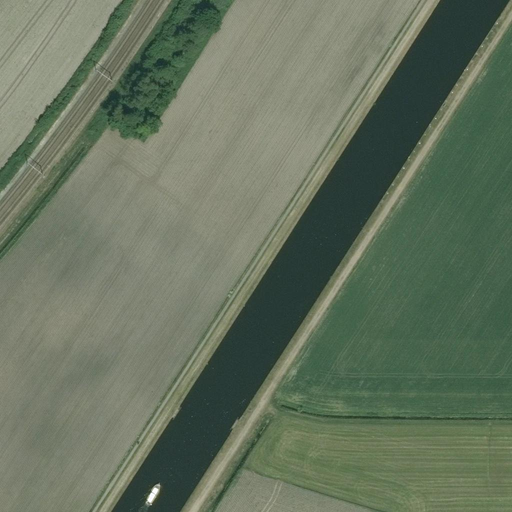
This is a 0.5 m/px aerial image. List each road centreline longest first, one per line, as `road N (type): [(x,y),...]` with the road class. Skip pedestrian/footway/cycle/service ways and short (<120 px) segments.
road 1 (track): [(107,511),(433,0)]
road 2 (track): [(511,12),(191,511)]
